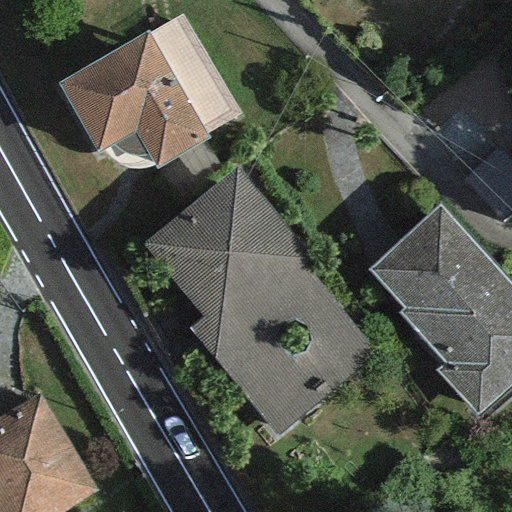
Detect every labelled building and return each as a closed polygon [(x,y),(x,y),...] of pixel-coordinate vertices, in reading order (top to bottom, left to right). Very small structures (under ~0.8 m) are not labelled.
[(127,194),(148,197),(241,138),(173,32),(47,112),(90,177),(110,189),(127,194)] [(511,153),(505,146),(476,174),(510,211),(511,209),(511,153)] [(234,189),(141,268),(206,344),(187,361),(272,460),(371,376),(299,292),(312,281),(234,189)] [(511,309),(431,225),(365,289),(403,329),(394,337),(439,383),(429,393),(474,440),(511,403),(511,309)] [(0,435),(0,511),(89,511),(39,415),(0,435)]
